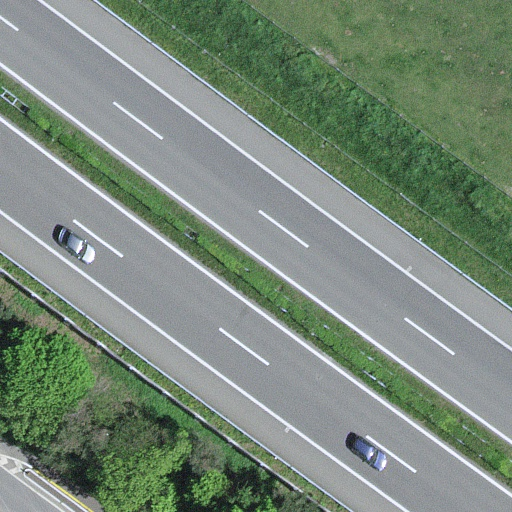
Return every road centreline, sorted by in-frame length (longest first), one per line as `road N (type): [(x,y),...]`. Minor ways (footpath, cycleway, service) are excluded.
road 1 (motorway): [(511,394),(0,15)]
road 2 (motorway): [(0,164),(469,511)]
